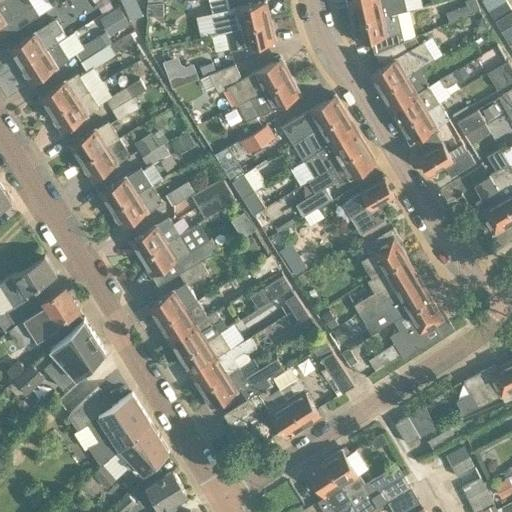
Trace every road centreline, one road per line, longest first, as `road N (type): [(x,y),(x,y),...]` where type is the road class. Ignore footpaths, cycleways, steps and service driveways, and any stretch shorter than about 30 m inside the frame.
road 1 (residential): [(218,502),(0,139)]
road 2 (residential): [(310,0),(328,51),(440,239),(466,269),(511,294)]
road 3 (residential): [(218,502),(480,333),(511,296)]
road 4 (unknown): [(123,345),(0,474)]
